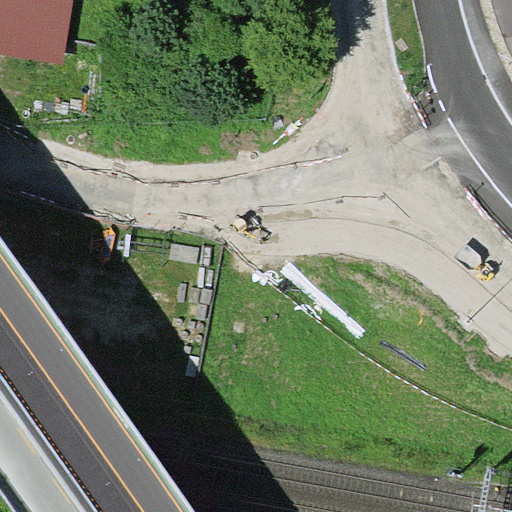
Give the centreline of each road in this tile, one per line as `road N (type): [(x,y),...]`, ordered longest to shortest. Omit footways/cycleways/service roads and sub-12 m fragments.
road 1 (secondary): [(404,0),(412,68),(444,147),(511,222)]
road 2 (motorway): [(77,511),(0,401)]
